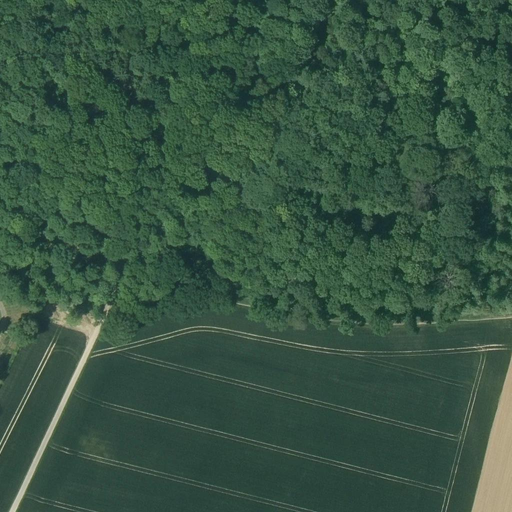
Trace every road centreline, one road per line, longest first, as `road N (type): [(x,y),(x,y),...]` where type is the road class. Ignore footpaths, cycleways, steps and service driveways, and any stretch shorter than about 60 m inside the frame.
road 1 (track): [(11,511),(129,260)]
road 2 (track): [(273,114),(208,239),(129,260)]
road 3 (track): [(129,260),(0,225)]
